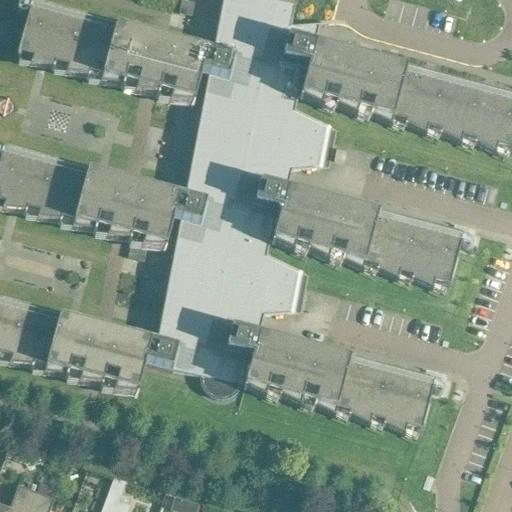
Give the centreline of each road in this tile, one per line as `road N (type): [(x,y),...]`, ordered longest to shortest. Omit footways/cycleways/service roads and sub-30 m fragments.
road 1 (residential): [(448,511),(453,467),(511,298)]
road 2 (residential): [(355,0),(371,27),(478,56),(505,46)]
